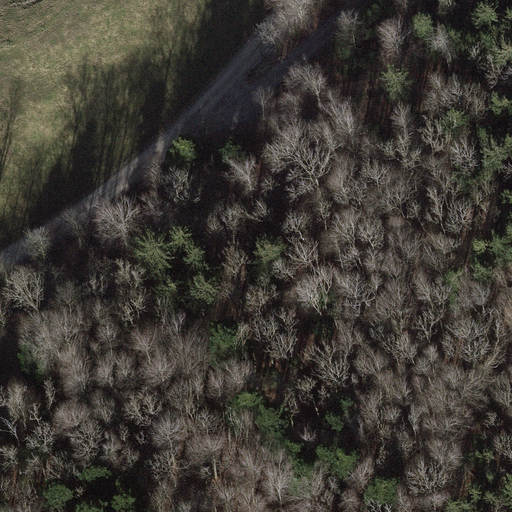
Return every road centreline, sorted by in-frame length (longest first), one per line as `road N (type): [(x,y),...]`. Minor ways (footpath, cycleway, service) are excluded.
road 1 (unclassified): [(296,0),(197,121),(0,272)]
road 2 (track): [(197,121),(303,62),(366,0)]
